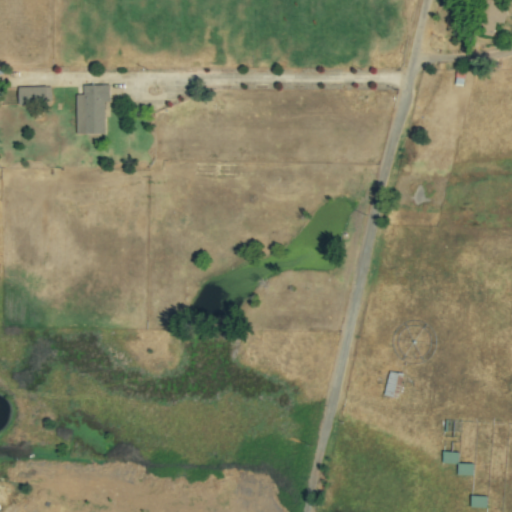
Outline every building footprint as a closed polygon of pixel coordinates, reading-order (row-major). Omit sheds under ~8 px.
[(502,23),(508,4),(494,0),(484,0),(475,32),(492,37),(496,22),(502,23)] [(76,94),(76,134),(105,134),(104,101),(110,101),(109,85),(83,85),(83,94),(76,94)] [(18,87),(18,104),(50,104),(50,87),(18,87)] [(458,452),(442,452),(442,463),(457,464),(457,462),(458,462),(458,452)] [(473,475),(473,464),(457,463),(457,475),(473,475)] [(487,496),(470,496),(470,507),(486,508),(487,496)]
